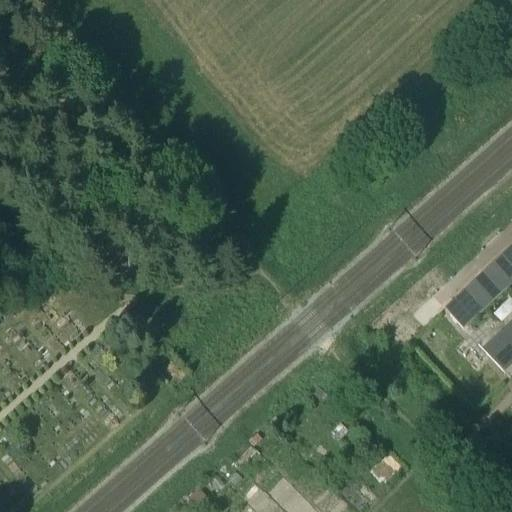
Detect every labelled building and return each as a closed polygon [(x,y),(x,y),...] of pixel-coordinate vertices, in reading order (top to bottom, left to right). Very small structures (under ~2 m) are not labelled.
[(511,249),(502,258),(511,268),(511,249)] [(511,284),(511,268),(502,258),(492,267),(510,286),(511,284)] [(510,286),(492,267),(483,276),(501,295),(510,286)] [(501,295),(483,276),(473,285),(491,304),(501,295)] [(491,304),(473,285),(464,294),(481,313),(491,304)] [(481,313),(464,294),(454,303),(472,322),(481,313)] [(472,322),(454,303),(445,312),(462,331),(472,322)] [(511,314),(500,326),(511,338),(511,314)] [(511,338),(500,326),(477,347),(509,380),(510,379),(508,378),(511,374),(511,370),(510,368),(511,366),(511,338)]
